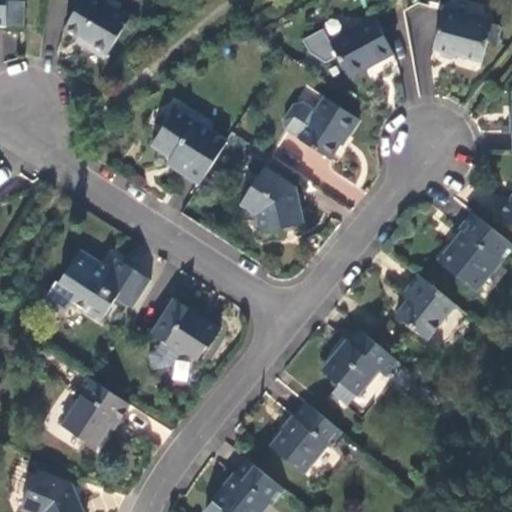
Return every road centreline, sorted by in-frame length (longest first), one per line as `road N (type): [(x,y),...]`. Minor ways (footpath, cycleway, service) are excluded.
road 1 (residential): [(0,130),(291,317)]
road 2 (residential): [(291,317),(144,511)]
road 3 (residential): [(433,143),(291,317)]
